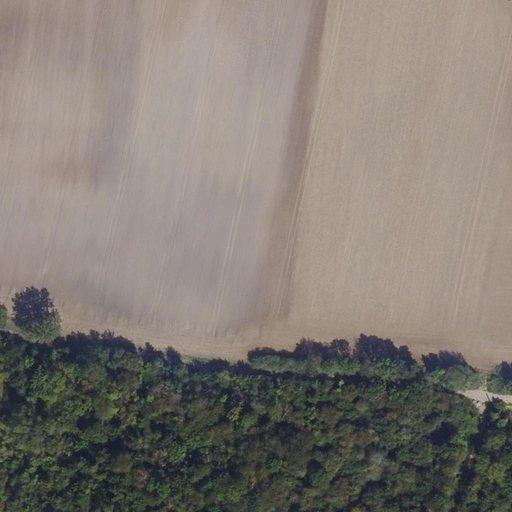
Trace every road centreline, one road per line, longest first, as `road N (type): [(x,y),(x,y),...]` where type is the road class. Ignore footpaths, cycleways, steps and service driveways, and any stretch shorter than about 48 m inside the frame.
road 1 (track): [(0,348),(511,397)]
road 2 (track): [(446,511),(489,428),(483,397)]
